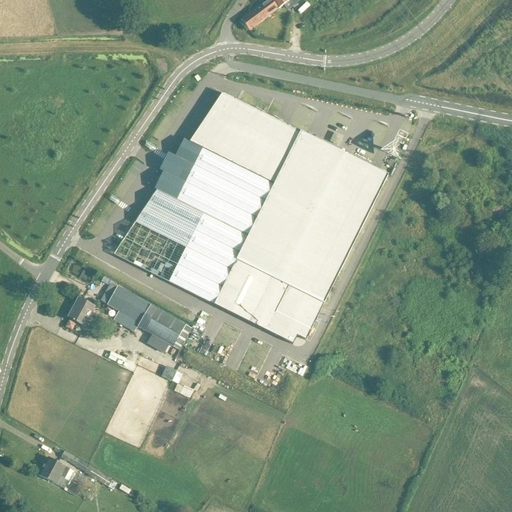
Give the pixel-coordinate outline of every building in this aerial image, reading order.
[(267,0),(241,20),(249,31),(289,1),(288,0),(267,0)] [(222,93),(113,255),(189,293),(214,306),(214,305),(293,345),(297,336),(305,341),(310,331),(275,314),(288,287),(236,261),(300,132),(222,93)] [(300,132),(236,261),(288,287),(275,314),(310,331),(388,176),(377,171),(372,168),(300,132)] [(171,319),(118,287),(117,288),(110,285),(109,288),(101,301),(119,312),(113,321),(134,333),(137,327),(151,335),(147,343),(164,353),(168,346),(179,351),(191,330),(171,319)] [(94,307),(78,299),(68,318),(84,326),(94,307)] [(162,379),(171,383),(176,372),(167,368),(162,379)] [(107,487),(111,480),(65,452),(61,458),(85,472),(85,473),(107,487)] [(69,469),(48,458),(38,476),(64,490),(74,496),(79,487),(64,479),(69,469)]
